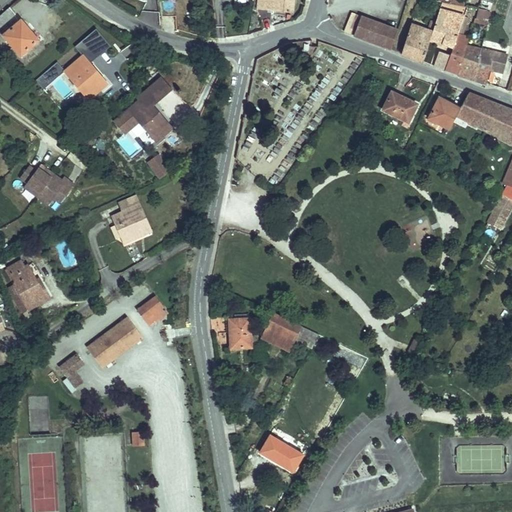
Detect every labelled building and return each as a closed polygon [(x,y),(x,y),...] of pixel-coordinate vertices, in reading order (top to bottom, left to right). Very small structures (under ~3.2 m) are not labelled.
[(11,0),(8,0),(0,7),(0,20),(17,5),(11,0)] [(460,6),(443,0),(436,0),(429,25),(427,31),(448,39),(455,19),(460,6)] [(473,23),(487,26),(490,11),(477,8),(473,23)] [(387,42),(394,24),(357,11),(350,28),(372,36),(387,42)] [(22,12),(5,28),(23,49),(39,34),(26,21),(29,19),(22,12)] [(427,31),(429,25),(407,17),(397,45),(419,54),(427,31)] [(445,48),(441,61),(454,66),(464,35),(466,30),(458,27),(460,21),(455,19),(448,39),(445,48)] [(475,38),(464,35),(454,66),(469,71),(475,38)] [(485,77),(488,61),(494,63),(500,45),(475,38),(469,71),(485,77)] [(86,44),(67,60),(91,88),(105,76),(101,72),(106,67),(86,44)] [(441,61),(445,48),(435,44),(430,58),(441,61)] [(60,53),(53,60),(57,64),(64,58),(60,53)] [(139,90),(115,112),(125,123),(139,111),(152,125),(168,112),(153,95),(173,78),(162,66),(137,88),(139,90)] [(391,74),(383,93),(408,104),(416,84),(391,74)] [(457,101),(456,103),(462,105),(459,112),(478,121),(491,94),(464,84),(457,101)] [(436,88),(427,109),(449,120),(456,103),(457,101),(445,95),(446,92),(436,88)] [(491,94),(478,121),(491,127),(505,99),(491,94)] [(511,101),(505,99),(491,127),(507,134),(511,124),(511,101)] [(492,187),(486,201),(494,204),(499,191),(503,192),(507,182),(511,183),(511,149),(509,148),(492,187)] [(43,158),(46,154),(40,149),(37,153),(43,158)] [(34,156),(27,151),(18,162),(25,167),(37,178),(34,181),(46,191),(52,184),(60,173),(57,171),(61,166),(46,154),(43,158),(37,153),(34,156)] [(156,155),(143,163),(151,174),(164,166),(156,155)] [(64,162),(61,166),(57,171),(60,173),(52,184),(57,188),(73,169),(64,162)] [(22,171),(34,181),(37,178),(25,167),(22,171)] [(120,209),(124,219),(129,232),(138,228),(140,233),(161,224),(150,197),(120,209)] [(129,232),(124,219),(118,221),(123,234),(129,232)] [(138,228),(129,232),(131,237),(140,233),(138,228)] [(13,270),(24,297),(47,287),(39,267),(35,269),(28,253),(25,254),(22,248),(8,254),(15,269),(13,270)] [(128,306),(135,318),(155,305),(148,294),(128,306)] [(296,311),(269,298),(262,312),(289,325),(291,320),(296,311)] [(226,302),(227,336),(247,336),(245,301),(226,302)] [(317,321),(296,311),(291,320),(312,330),(317,321)] [(74,337),(89,362),(130,336),(115,312),(74,337)] [(289,325),(262,312),(256,323),(283,336),(289,325)] [(296,343),(311,350),(318,334),(303,328),(296,343)] [(407,341),(414,344),(420,331),(414,328),(407,341)] [(66,356),(61,345),(45,354),(59,378),(67,373),(59,360),(66,356)] [(264,427),(254,443),(284,463),(294,447),(264,427)] [(129,445),(144,445),(144,431),(130,431),(129,445)] [(455,474),(506,474),(506,445),(455,446),(455,474)] [(409,511),(407,499),(350,511),(409,511)]
